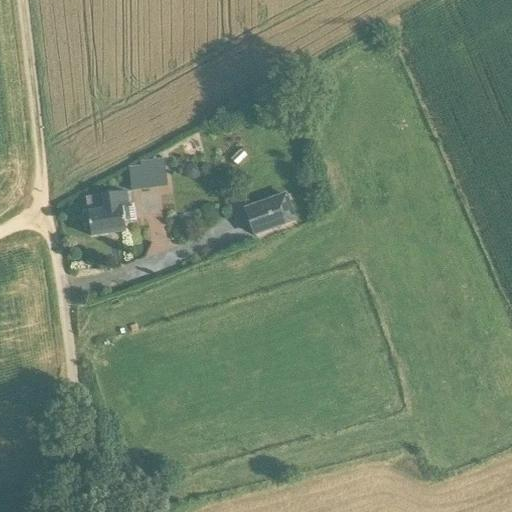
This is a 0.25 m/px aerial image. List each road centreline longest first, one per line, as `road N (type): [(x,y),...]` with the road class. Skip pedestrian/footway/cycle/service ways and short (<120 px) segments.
road 1 (unclassified): [(104,511),(81,444),(46,216)]
road 2 (track): [(0,233),(46,216),(24,0)]
